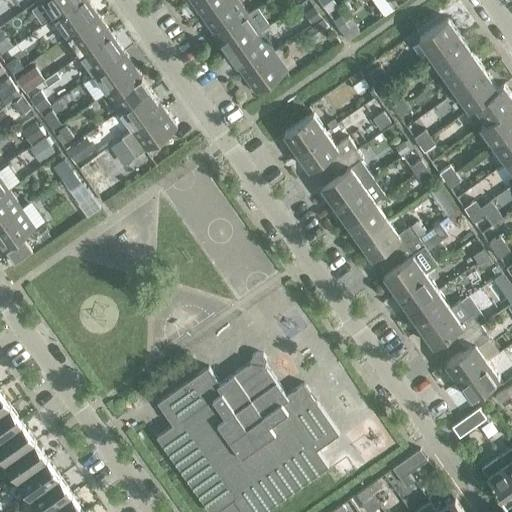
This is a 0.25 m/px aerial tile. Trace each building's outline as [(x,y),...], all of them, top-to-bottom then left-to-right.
[(77,0),(40,0),(53,18),(77,0)] [(98,14),(87,0),(77,0),(53,18),(66,36),(98,14)] [(226,0),(191,0),(203,17),(226,0)] [(248,13),(238,0),(226,0),(203,17),(216,35),(248,13)] [(258,6),(248,13),(216,35),(229,54),(261,32),(271,25),(258,6)] [(316,6),(308,12),(315,22),(323,16),(316,6)] [(111,33),(98,14),(66,36),(79,55),(111,33)] [(344,15),(335,21),(343,33),(352,26),(344,15)] [(325,18),(308,30),(315,40),(332,29),(325,18)] [(461,36),(448,18),(419,38),(432,56),(461,36)] [(352,26),(343,33),(349,41),(362,31),(357,23),(352,26)] [(2,30),(0,32),(0,52),(1,54),(13,46),(2,30)] [(274,50),(261,32),(229,54),(242,73),(274,50)] [(124,52),(111,33),(79,55),(92,74),(124,52)] [(473,53),(461,36),(432,56),(444,73),(473,53)] [(288,70),(274,50),(242,73),(256,92),(288,70)] [(15,52),(3,60),(12,73),(24,64),(15,52)] [(92,74),(83,81),(96,100),(106,93),(137,70),(124,52),(92,74)] [(486,71),(473,53),(444,73),(457,91),(486,71)] [(369,73),(374,80),(385,72),(380,65),(369,73)] [(36,67),(17,79),(26,92),(45,79),(36,67)] [(150,89),(137,70),(106,93),(119,111),(150,89)] [(498,88),(486,71),(457,91),(470,109),(476,105),(475,104),(498,88)] [(10,77),(0,83),(0,91),(0,92),(13,82),(10,77)] [(358,91),(369,84),(364,77),(353,84),(358,91)] [(13,82),(0,92),(9,104),(22,94),(13,82)] [(511,95),(504,84),(498,88),(475,104),(476,105),(488,122),(510,106),(511,107),(511,105),(511,95)] [(119,111),(109,118),(122,137),(163,108),(150,89),(119,111)] [(41,92),(31,99),(40,111),(50,104),(41,92)] [(390,102),(395,109),(405,101),(400,94),(390,102)] [(23,96),(13,103),(21,114),(31,107),(23,96)] [(410,108),(405,101),(395,109),(400,116),(410,108)] [(488,122),(482,126),(494,144),(511,131),(511,108),(511,107),(510,106),(488,122)] [(55,108),(48,113),(55,124),(63,119),(55,108)] [(177,127),(163,108),(122,137),(136,156),(177,127)] [(382,110),(373,117),(381,129),(390,122),(382,110)] [(326,130),(313,112),(285,132),(297,151),(326,130)] [(37,120),(23,129),(33,142),(46,133),(37,120)] [(67,125),(60,130),(67,141),(74,136),(67,125)] [(415,137),(420,144),(430,136),(425,129),(415,137)] [(336,144),(326,130),(297,151),(310,169),(329,156),(335,164),(357,148),(348,136),(336,144)] [(511,157),(511,131),(494,144),(507,162),(511,157)] [(88,136),(67,150),(76,164),(98,149),(88,136)] [(435,143),(430,136),(420,144),(425,151),(435,143)] [(46,138),(33,147),(42,160),(56,151),(46,138)] [(406,140),(396,147),(401,154),(411,147),(406,140)] [(366,161),(357,148),(335,164),(341,172),(322,185),(335,204),(373,176),(364,163),(366,161)] [(65,158),(54,166),(63,179),(75,171),(65,158)] [(421,180),(431,173),(421,158),(411,166),(421,180)] [(439,172),(444,179),(455,172),(450,165),(439,172)] [(75,171),(63,179),(72,192),(84,184),(75,171)] [(460,179),(455,172),(444,179),(449,186),(460,179)] [(0,194),(9,189),(0,176),(0,194)] [(386,194),(373,176),(335,204),(347,221),(376,201),(386,194)] [(427,192),(426,193),(428,197),(430,196),(432,200),(431,201),(434,205),(435,204),(436,205),(435,206),(438,210),(439,209),(440,211),(439,212),(442,216),(443,215),(444,217),(454,210),(436,185),(427,192)] [(0,222),(22,207),(9,189),(0,194),(0,222)] [(464,208),(469,215),(480,207),(475,200),(464,208)] [(388,219),(376,201),(347,221),(360,239),(388,219)] [(35,227),(22,207),(0,222),(0,243),(4,249),(35,227)] [(485,214),(480,207),(469,215),(474,222),(485,214)] [(398,233),(388,219),(360,239),(372,257),(391,244),(397,252),(419,237),(410,224),(398,233)] [(403,260),(384,274),(397,292),(426,272),(438,263),(428,249),(449,234),(440,222),(419,237),(397,252),(403,260)] [(489,243),(494,250),(505,242),(500,235),(489,243)] [(32,251),(24,240),(6,252),(14,264),(31,252),(32,251)] [(510,249),(505,242),(494,250),(499,257),(510,249)] [(483,268),(494,261),(484,247),(473,254),(483,268)] [(496,266),(492,269),(497,275),(500,272),(496,266)] [(438,289),(426,272),(397,292),(409,310),(438,289)] [(451,307),(438,289),(409,310),(422,327),(451,307)] [(460,300),(451,307),(422,327),(435,345),(454,332),(459,340),(481,325),(473,312),(470,314),(460,300)] [(465,349),(446,362),(459,380),(488,360),(500,351),(481,325),(459,340),(465,349)] [(220,383),(208,366),(158,402),(174,424),(157,436),(210,511),(215,511),(217,510),(218,511),(262,511),(329,465),(317,449),(339,433),(304,383),(287,395),(265,364),(266,358),(263,354),(256,352),(252,355),(251,362),(220,383)] [(501,378),(488,360),(459,380),(472,398),(501,378)] [(510,395),(506,388),(495,395),(500,402),(510,395)] [(0,413),(10,406),(0,391),(0,413)] [(0,439),(23,424),(10,406),(0,413),(0,439)] [(486,417),(479,407),(470,413),(478,424),(486,417)] [(478,424),(470,413),(452,426),(460,436),(478,424)] [(35,441),(23,424),(0,439),(0,453),(6,462),(35,441)] [(48,459),(35,441),(6,462),(19,479),(48,459)] [(511,446),(500,455),(511,472),(511,446)] [(427,459),(420,449),(402,461),(409,472),(427,459)] [(511,500),(511,472),(500,455),(482,468),(507,504),(511,500)] [(60,477),(48,459),(19,479),(31,497),(60,477)] [(402,461),(393,468),(406,486),(415,480),(409,472),(402,461)] [(47,511),(73,494),(60,477),(31,497),(41,511),(47,511)] [(381,486),(377,479),(366,486),(371,493),(381,486)] [(371,493),(366,486),(356,494),(361,500),(371,493)] [(83,511),(85,511),(73,494),(47,511),(83,511)] [(372,495),(362,502),(369,511),(370,511),(380,506),(372,495)] [(464,511),(455,499),(437,511),(464,511)] [(430,502),(415,511),(437,511),(430,502)]
